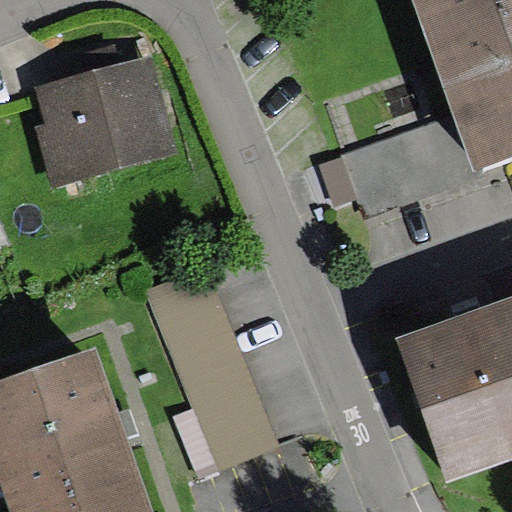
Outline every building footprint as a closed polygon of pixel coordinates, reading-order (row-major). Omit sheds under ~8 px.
[(511,0),(437,0),(449,31),(511,8),(511,0)] [(497,167),(511,161),(511,8),(449,31),(497,167)] [(65,133),(75,171),(164,147),(142,70),(117,76),(115,68),(88,75),(90,84),(47,95),(57,135),(65,133)] [(342,158),(362,215),(482,172),(462,115),(342,158)] [(147,295),(218,471),(274,448),(203,272),(147,295)] [(511,315),(405,354),(445,461),(511,436),(511,315)] [(88,362),(0,392),(0,457),(19,511),(26,511),(128,476),(116,443),(123,440),(114,414),(107,417),(88,362)] [(140,511),(128,476),(26,511),(140,511)]
